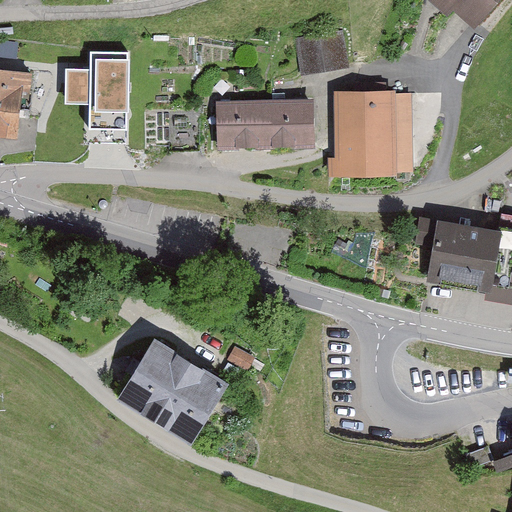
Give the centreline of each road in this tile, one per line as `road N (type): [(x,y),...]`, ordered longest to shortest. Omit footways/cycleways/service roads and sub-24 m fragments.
road 1 (unclassified): [(511,160),(468,185),(383,204),(125,177),(37,174),(0,189)]
road 2 (residential): [(366,511),(163,446),(40,342),(0,320)]
road 3 (tertiary): [(0,202),(388,319)]
road 4 (residential): [(388,319),(376,376),(385,397),(405,412),(436,417),(511,399)]
road 5 (residential): [(183,0),(0,17)]
road 6 (tertiary): [(388,319),(511,343)]
